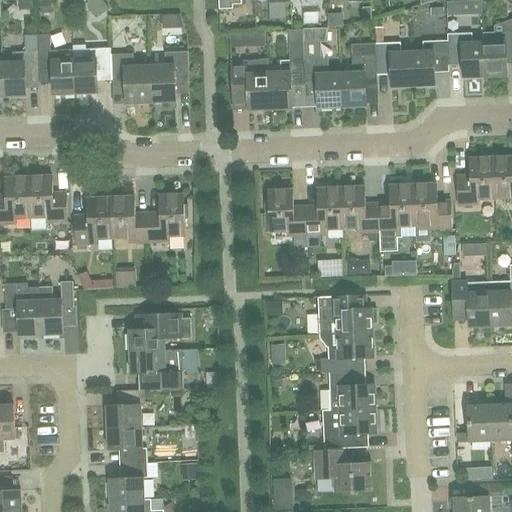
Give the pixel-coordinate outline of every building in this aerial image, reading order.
[(32,0),(23,0),(20,0),(20,9),(32,9),(32,0)] [(41,1),(41,13),(51,13),(51,0),(41,1)] [(219,0),(219,10),(233,9),(233,5),(242,5),(241,0),(219,0)] [(364,20),(372,19),(372,7),(363,7),(364,20)] [(181,15),(175,15),(176,28),(184,27),(181,15)] [(343,26),(343,15),(328,15),(328,29),(343,26)] [(485,78),(484,43),(473,43),(473,34),(455,35),(455,23),(447,24),(448,48),(462,48),(463,79),(485,78)] [(304,44),(328,43),(327,29),(303,30),(304,44)] [(484,43),(485,78),(507,77),(506,52),(511,51),(511,32),(484,33),(484,43)] [(51,51),(50,35),(37,36),(39,70),(39,65),(52,65),(54,96),(76,95),(74,46),(73,46),(74,60),(64,60),(63,51),(51,51)] [(4,98),(26,97),(25,71),(39,70),(37,36),(25,36),(25,52),(13,53),(13,63),(3,63),(4,98)] [(412,53),(414,88),(436,87),(434,55),(448,55),(448,48),(448,42),(423,43),(423,52),(412,53)] [(401,53),(401,43),(376,44),(376,57),(391,57),(392,88),(414,88),(412,53),(401,53)] [(342,108),(366,107),(365,80),(377,80),(376,44),(352,45),(353,74),(341,74),(342,108)] [(86,50),(86,46),(74,46),(76,95),(98,94),(97,63),(112,62),(111,55),(111,49),(86,50)] [(151,104),(176,103),(175,82),(189,81),(188,52),(165,53),(166,66),(150,66),(151,104)] [(134,67),(133,54),(111,55),(112,62),(112,84),(125,84),(126,105),(151,104),(150,66),(134,67)] [(329,75),(328,57),(304,58),(304,61),(305,83),(317,83),(318,109),(342,108),(341,74),(329,75)] [(271,111),(269,73),(269,60),(265,60),(256,63),(233,64),(234,89),(247,88),(249,112),(271,111)] [(271,111),(293,110),(292,87),(306,86),(305,83),(304,61),(280,62),(281,73),(269,73),(271,111)] [(70,113),(108,111),(107,97),(69,99),(70,113)] [(511,157),(493,158),(495,200),(511,199),(511,157)] [(459,206),(473,206),(473,201),(495,200),(493,158),(470,159),(471,176),(457,177),(459,206)] [(53,193),(53,176),(29,177),(31,219),(53,218),(54,223),(68,222),(67,193),(53,193)] [(0,225),(8,225),(8,220),(31,219),(29,177),(6,178),(6,195),(0,195),(0,225)] [(437,201),(437,184),(413,185),(415,227),(438,226),(438,231),(452,230),(451,201),(437,201)] [(403,238),(402,228),(415,227),(413,185),(390,186),(390,203),(378,204),(379,233),(380,233),(381,242),(381,253),(398,252),(397,238),(403,238)] [(366,204),(365,187),(341,188),(343,230),(366,229),(366,234),(369,234),(379,233),(378,204),(366,204)] [(307,237),(321,236),(321,231),(343,230),(341,188),(318,189),(318,206),(306,207),(307,237)] [(307,237),(306,207),(294,207),(293,190),(269,191),(269,202),(265,202),(266,215),(264,215),(265,233),(270,233),(294,232),(295,249),(308,248),(307,237)] [(184,205),(184,195),(160,196),(160,213),(148,214),(149,243),(150,243),(159,243),(162,243),(162,238),(186,237),(185,219),(189,218),(188,205),(184,205)] [(136,214),(135,197),(111,198),(113,240),(135,239),(136,244),(149,243),(148,214),(136,214)] [(76,246),(91,246),(90,241),(113,240),(111,198),(88,199),(88,216),(75,217),(76,246)] [(379,233),(369,234),(369,243),(381,242),(380,233),(379,233)] [(456,256),(456,237),(447,237),(448,257),(456,256)] [(346,278),(345,261),(327,263),(329,280),(346,278)] [(346,262),(347,275),(359,275),(358,261),(346,262)] [(427,278),(427,263),(402,263),(402,278),(427,278)] [(489,283),(491,327),(511,326),(511,295),(511,292),(511,266),(511,282),(489,283)] [(91,281),(87,272),(78,275),(85,291),(114,290),(113,281),(91,281)] [(40,288),(41,336),(64,335),(63,308),(75,307),(74,282),(61,283),(62,300),(53,300),(53,288),(40,288)] [(491,327),(489,283),(453,284),(454,304),(468,303),(469,328),(491,327)] [(19,337),(41,336),(40,288),(28,288),(28,284),(5,285),(6,310),(18,310),(19,337)] [(364,296),(344,297),(318,298),(319,325),(320,336),(337,335),(372,334),(372,323),(377,323),(376,310),(371,310),(368,310),(367,296),(364,296)] [(282,315),(282,301),(266,302),(266,316),(282,315)] [(165,352),(165,351),(165,340),(192,339),(191,319),(182,319),(182,314),(137,316),(137,331),(129,331),(130,353),(165,352)] [(322,374),(329,374),(347,373),(348,373),(348,359),(373,358),(372,334),(337,335),(320,336),(320,339),(327,348),(328,348),(329,359),(321,360),(322,360),(322,371),(322,374)] [(287,365),(286,344),(271,345),(272,365),(287,365)] [(139,391),(159,390),(184,389),(184,385),(183,350),(165,351),(165,352),(130,353),(131,375),(139,375),(139,391)] [(348,387),(347,373),(329,374),(331,412),(376,410),(375,386),(348,387)] [(107,429),(142,427),(141,406),(146,405),(145,391),(136,391),(137,405),(106,407),(107,429)] [(511,440),(511,404),(507,405),(490,406),(492,442),(509,441),(511,440)] [(0,454),(5,454),(5,440),(16,440),(16,437),(15,429),(14,406),(0,406),(0,454)] [(458,443),(484,442),(483,406),(468,407),(469,434),(457,434),(458,443)] [(325,450),(351,449),(350,435),(376,434),(376,410),(331,412),(323,412),(325,450)] [(143,449),(142,427),(107,429),(108,451),(139,450),(139,464),(148,464),(147,449),(143,449)] [(345,465),(344,451),(316,452),(317,479),(335,479),(336,492),(371,491),(370,464),(345,465)] [(110,502),(145,500),(144,479),(148,478),(148,464),(139,464),(140,478),(109,480),(110,502)] [(454,511),(490,511),(489,494),(500,493),(504,490),(505,485),(480,486),(480,498),(454,499),(454,511)] [(0,491),(0,511),(22,511),(21,491),(0,491)] [(274,497),(275,511),(293,510),(293,497),(274,497)] [(152,511),(151,500),(145,500),(110,502),(110,511),(163,511),(164,511),(152,511)]
